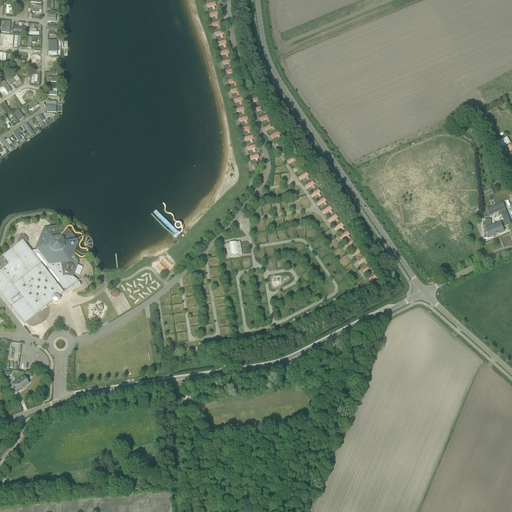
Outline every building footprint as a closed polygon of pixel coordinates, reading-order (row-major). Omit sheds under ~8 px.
[(214,2),(206,4),(207,8),(212,7),(212,10),(215,10),(214,2)] [(1,27),(1,33),(10,33),(10,21),(3,21),(3,27),(1,27)] [(223,38),(222,35),(223,35),(222,31),(214,32),(215,37),(220,36),(221,39),(223,38)] [(28,37),(27,48),(31,49),(32,43),(36,43),(36,37),(28,37)] [(48,40),(47,56),(56,56),(56,40),(48,40)] [(223,49),(227,48),(225,40),(217,42),(218,46),(222,45),(223,49)] [(0,82),(0,92),(2,91),(5,95),(11,92),(4,80),(0,82)] [(35,101),(26,106),(30,112),(38,106),(35,101)] [(46,112),(56,113),(56,102),(46,102),(46,112)] [(0,105),(0,106),(2,110),(0,111),(0,112),(3,117),(9,113),(3,104),(0,105)] [(43,126),(41,121),(44,120),(42,114),(35,117),(40,127),(43,126)] [(7,124),(10,122),(6,118),(2,121),(7,129),(10,128),(7,124)] [(30,137),(34,134),(27,123),(23,126),(30,137)] [(19,137),(23,135),(19,129),(12,133),(18,143),(21,141),(19,137)] [(497,141),(492,144),(496,151),(511,143),(508,137),(498,142),(497,141)] [(305,178),(307,181),(309,180),(307,176),(309,175),(307,172),(298,177),(300,181),(305,178)] [(306,190),(311,187),(313,189),(317,187),(312,180),(304,186),(306,190)] [(491,188),(483,191),(485,197),(494,194),(491,188)] [(319,198),(322,196),(317,189),(309,195),(312,198),(317,195),(319,198)] [(322,204),(324,206),(327,205),(325,202),(326,201),(324,197),(315,203),(318,207),(322,204)] [(282,210),(290,209),(289,202),(281,203),(282,210)] [(511,223),(503,203),(488,209),(491,215),(500,211),(505,225),(511,223)] [(328,212),(330,215),(332,213),(330,210),(332,209),(330,206),(321,211),(323,215),(328,212)] [(339,222),(335,215),(327,219),(329,223),(335,221),(336,223),(339,222)] [(491,227),(491,220),(485,220),(487,233),(488,233),(490,238),(504,232),(501,223),(491,227)] [(340,229),(342,232),(344,230),(342,227),(344,226),(341,222),(333,229),(336,232),(340,229)] [(79,283),(78,282),(80,280),(79,280),(78,281),(75,279),(72,277),(77,265),(77,263),(77,261),(76,259),(74,257),(72,256),(74,252),(75,249),(75,245),(75,241),(74,238),(72,235),(69,232),(66,230),(63,228),(59,227),(56,227),(52,228),(49,229),(46,231),(43,234),(42,234),(41,237),(39,240),(39,243),(39,246),(39,250),(31,252),(23,240),(3,256),(9,264),(0,270),(0,293),(24,324),(53,302),(54,303),(56,303),(57,303),(59,302),(59,300),(59,299),(59,297),(62,295),(62,294),(63,293),(71,289),(71,290),(80,286),(79,283)] [(342,239),(346,237),(348,240),(350,238),(348,235),(349,234),(347,231),(340,236),(342,239)] [(353,240),(345,244),(347,248),(350,247),(351,249),(356,247),(353,240)] [(227,257),(231,257),(232,258),(238,257),(238,256),(242,255),(240,243),(225,245),(227,257)] [(357,254),(359,257),(362,255),(358,248),(350,253),(353,257),(357,254)] [(307,250),(299,255),(302,259),(310,254),(307,250)] [(364,262),(365,265),(367,264),(364,257),(356,261),(358,265),(364,262)] [(115,288),(109,293),(113,299),(120,294),(115,288)] [(25,368),(30,369),(30,365),(34,366),(35,359),(32,358),(32,359),(27,358),(25,368)] [(11,385),(16,393),(17,392),(18,393),(21,390),(22,389),(22,388),(29,384),(24,376),(11,385)]
